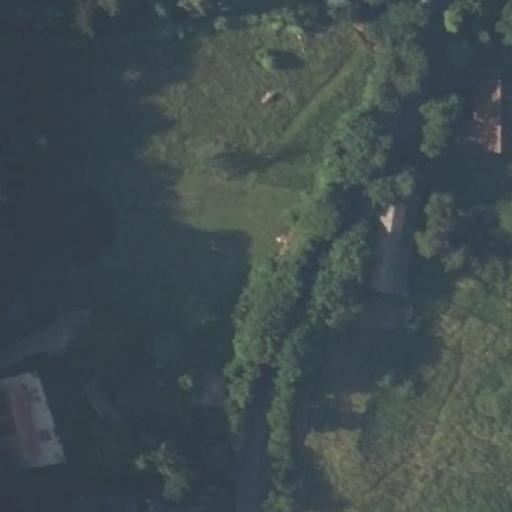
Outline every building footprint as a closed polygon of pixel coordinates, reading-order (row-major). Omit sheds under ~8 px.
[(458,119),(457,148),(511,148),(511,75),(486,75),(486,119),(458,119)] [(405,291),(421,190),(377,184),(357,283),(405,291)] [(253,264),(270,274),(293,237),(277,227),(253,264)] [(0,384),(0,389),(14,385),(13,380),(0,384)] [(0,446),(2,454),(38,443),(21,383),(14,385),(0,389),(0,446)]
